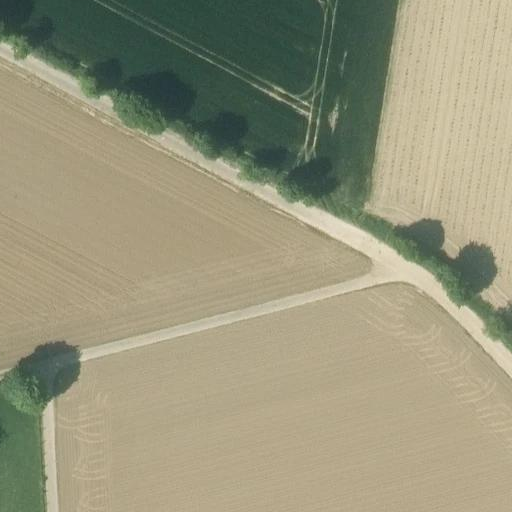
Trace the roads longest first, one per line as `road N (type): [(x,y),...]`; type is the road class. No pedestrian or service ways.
road 1 (track): [(511,375),(410,268),(0,47)]
road 2 (track): [(410,268),(45,366)]
road 3 (track): [(52,511),(45,366)]
